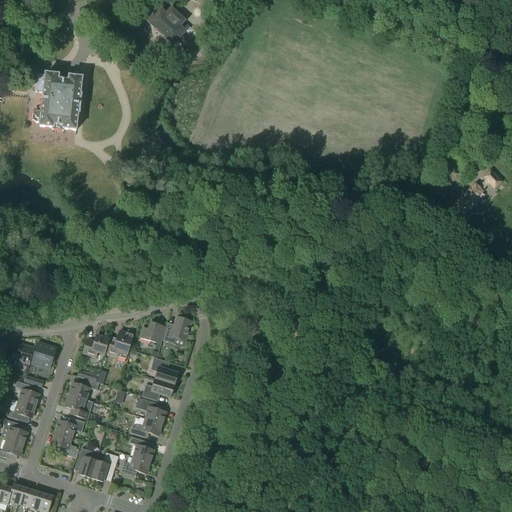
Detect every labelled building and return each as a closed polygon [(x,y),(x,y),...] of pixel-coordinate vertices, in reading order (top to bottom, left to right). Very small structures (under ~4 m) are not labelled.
[(166,14),(159,8),(146,22),(173,47),(186,32),(180,27),(185,22),(171,8),(166,14)] [(58,79),(58,76),(45,75),(45,77),(38,76),(37,77),(35,92),(36,94),(43,95),(41,112),(37,111),(33,114),(32,121),(35,123),(40,124),(39,127),(53,129),(54,124),(63,125),(62,130),(76,132),(79,104),(80,104),(81,96),(80,96),(82,79),(69,77),(69,80),(58,79)] [(495,189),(501,183),(490,172),(484,178),(495,189)] [(481,192),(485,188),(482,185),(478,188),(476,186),(455,206),(461,212),(462,212),(465,215),(484,196),(481,193),(482,192),(481,192)] [(185,342),(191,323),(176,318),(172,331),(166,329),(162,342),(173,345),(174,339),(185,342)] [(161,345),(162,342),(166,329),(165,329),(166,328),(150,324),(148,331),(143,329),(140,338),(161,345)] [(126,360),(133,336),(119,332),(117,340),(109,338),(109,340),(104,353),(105,354),(126,360)] [(104,353),(109,340),(96,336),(94,343),(87,340),(83,354),(95,358),(97,354),(104,356),(105,354),(104,353)] [(29,365),(34,349),(13,343),(8,359),(29,365)] [(49,370),(56,349),(38,343),(32,364),(49,370)] [(174,386),(178,375),(165,371),(168,363),(156,359),(154,359),(150,371),(157,373),(155,380),(174,386)] [(42,388),(44,382),(26,376),(24,383),(42,388)] [(96,391),(98,384),(85,380),(83,387),(72,384),(69,396),(86,401),(89,389),(96,391)] [(170,398),(174,386),(155,380),(152,388),(145,386),(142,398),(155,402),(158,394),(170,398)] [(35,407),(39,396),(28,392),(30,387),(17,383),(15,388),(22,390),(18,402),(35,407)] [(121,405),(125,394),(118,391),(115,403),(121,405)] [(65,408),(72,410),(70,415),(87,420),(90,411),(84,409),(86,401),(69,396),(65,408)] [(162,425),(166,413),(155,410),(156,404),(138,399),(135,408),(147,412),(145,420),(162,425)] [(31,420),(35,407),(18,402),(15,414),(7,412),(6,417),(19,421),(20,416),(31,420)] [(81,433),(84,423),(71,419),(69,425),(59,421),(55,434),(72,439),(74,431),(81,433)] [(158,437),(162,425),(145,420),(143,427),(136,425),(134,429),(132,429),(130,434),(145,439),(147,434),(158,437)] [(23,446),(27,434),(16,430),(18,425),(5,421),(3,426),(4,427),(1,438),(6,440),(23,446)] [(73,458),(77,448),(70,446),(72,439),(55,434),(51,445),(62,449),(60,454),(73,458)] [(150,463),(154,451),(143,448),(144,442),(131,438),(130,444),(137,446),(133,458),(150,463)] [(19,458),(23,446),(6,440),(2,452),(0,451),(0,457),(7,459),(8,454),(19,458)] [(96,462),(98,455),(81,450),(77,461),(82,463),(78,475),(90,479),(96,462)] [(114,472),(118,458),(106,454),(103,464),(96,462),(90,479),(102,483),(106,470),(114,472)] [(146,475),(150,463),(133,458),(131,465),(124,463),(120,473),(133,477),(135,472),(146,475)] [(18,505),(23,489),(13,485),(12,489),(8,502),(9,502),(18,505)] [(0,503),(7,506),(9,502),(8,502),(12,489),(3,486),(0,495),(0,503)] [(28,508),(33,492),(23,489),(18,505),(28,508)] [(38,511),(43,495),(33,492),(28,508),(38,511)] [(39,511),(48,511),(53,498),(43,495),(38,511),(39,511)]
